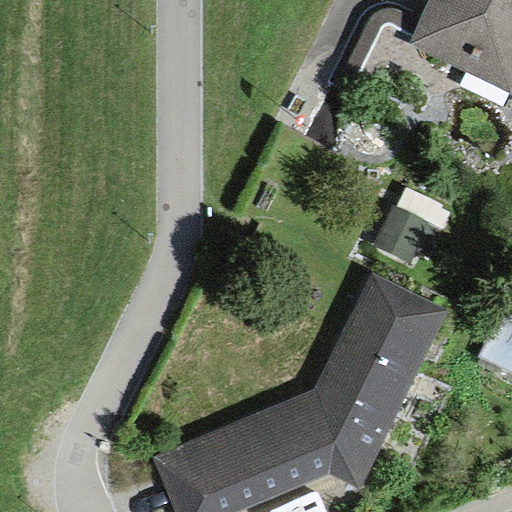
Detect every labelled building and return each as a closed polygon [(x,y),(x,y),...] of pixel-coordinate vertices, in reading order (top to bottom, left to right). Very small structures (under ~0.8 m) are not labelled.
[(511,0),(440,0),(416,46),(503,92),(511,74),(511,0)] [(295,225),(317,174),(298,166),(276,216),(295,225)] [(401,202),(378,246),(415,266),(438,221),(401,202)] [(321,405),(161,468),(177,511),(227,511),(330,471),(354,484),(439,315),(383,287),(321,405)] [(511,368),(511,327),(497,361),(511,368)]
